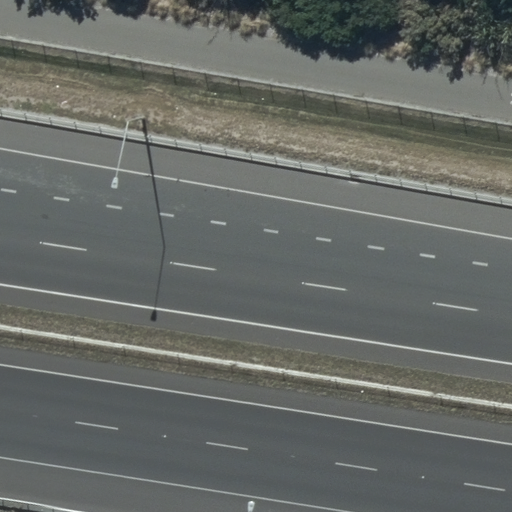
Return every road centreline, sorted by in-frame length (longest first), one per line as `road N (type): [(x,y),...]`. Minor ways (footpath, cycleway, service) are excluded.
road 1 (motorway): [(0,209),(511,312)]
road 2 (motorway): [(511,490),(0,410)]
road 3 (motorway): [(0,235),(511,314)]
